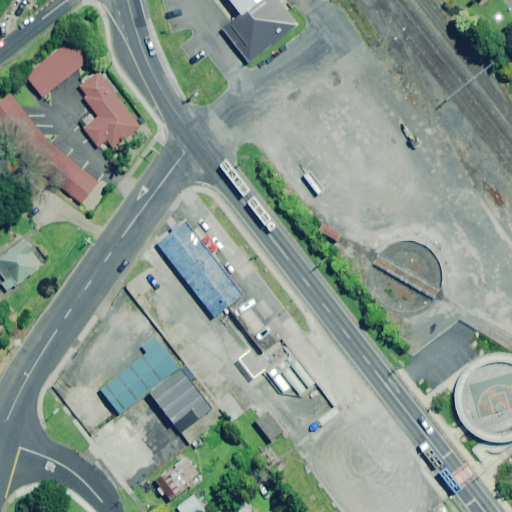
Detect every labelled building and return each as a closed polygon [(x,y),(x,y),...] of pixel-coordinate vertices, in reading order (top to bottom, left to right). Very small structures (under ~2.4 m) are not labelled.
[(301,24),(283,0),(267,0),(225,30),(247,62),(301,24)] [(260,0),(229,0),(241,15),(260,0)] [(90,60),(74,39),(24,79),(40,99),(90,60)] [(137,125),(97,75),(74,93),(93,117),(78,129),(93,147),(103,139),(110,147),(137,125)] [(45,143),(8,95),(0,100),(0,128),(24,159),(80,201),(94,181),(45,143)] [(236,294),(178,221),(149,244),(207,317),(236,294)] [(0,259),(0,273),(4,280),(0,282),(0,284),(6,293),(11,289),(45,264),(27,240),(0,259)] [(277,344),(244,298),(230,307),(264,353),(277,344)] [(172,369),(152,342),(95,387),(115,413),(144,390),(172,369)] [(267,370),(252,350),(238,360),(253,380),(267,370)] [(204,409),(172,369),(144,390),(176,431),(204,409)] [(285,431),(269,412),(256,423),(271,442),(285,431)] [(200,476),(187,458),(155,480),(168,499),(200,476)] [(178,511),(205,511),(212,507),(208,501),(201,506),(194,496),(176,508),(178,511)] [(250,511),(252,511),(244,501),(229,511),(250,511)]
